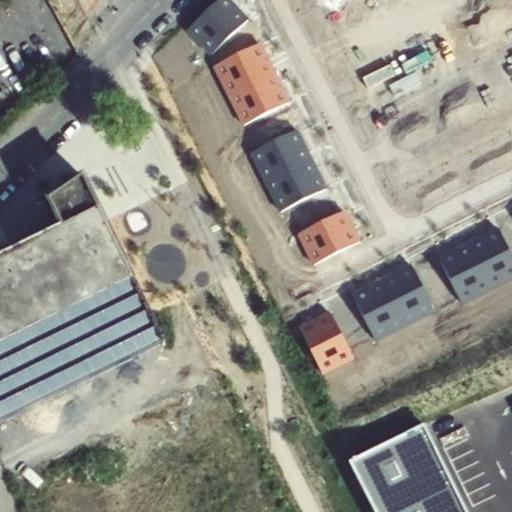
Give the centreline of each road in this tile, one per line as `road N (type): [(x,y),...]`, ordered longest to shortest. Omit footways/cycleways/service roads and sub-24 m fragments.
road 1 (residential): [(397,235),(283,0)]
road 2 (residential): [(0,173),(162,0)]
road 3 (residential): [(397,235),(511,177)]
